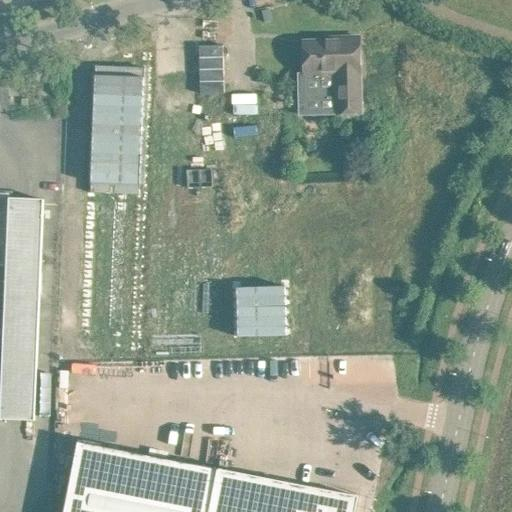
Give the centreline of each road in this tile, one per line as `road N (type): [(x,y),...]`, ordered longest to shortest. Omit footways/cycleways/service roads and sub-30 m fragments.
road 1 (tertiary): [(511,235),(460,402),(437,511)]
road 2 (unknown): [(81,140),(75,416)]
road 3 (unknown): [(75,416),(260,419)]
road 4 (unclassified): [(0,49),(158,0)]
